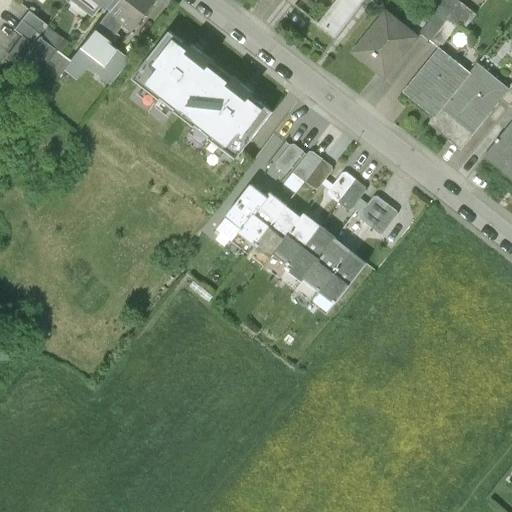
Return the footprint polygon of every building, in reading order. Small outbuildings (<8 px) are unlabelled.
[(98,5),(107,12),(116,0),(70,0),(90,15),(98,5)] [(157,0),(116,0),(107,12),(123,25),(132,32),(157,0)] [(364,0),(336,0),(318,25),(335,38),(364,0)] [(475,13),(458,0),(435,0),(429,9),(435,14),(444,21),(429,39),(438,46),(440,48),(459,25),(464,28),(475,13)] [(385,9),(351,51),(384,77),(418,35),(385,9)] [(46,24),(28,11),(14,30),(21,36),(31,43),(45,26),(46,24)] [(109,42),(123,25),(107,12),(69,60),(61,70),(74,80),(86,66),(110,85),(130,59),(109,42)] [(435,14),(420,32),(429,39),(444,21),(435,14)] [(43,94),(61,70),(69,60),(57,50),(64,41),(45,26),(31,43),(13,66),(11,69),(43,94)] [(132,82),(184,122),(225,69),(172,29),(132,82)] [(31,43),(21,36),(4,59),(13,66),(31,43)] [(403,90),(434,115),(469,71),(440,48),(438,46),(403,90)] [(477,61),(469,71),(434,115),(428,122),(460,148),(500,98),(509,87),(477,61)] [(277,109),(225,69),(184,122),(237,162),(277,109)] [(500,98),(510,106),(511,103),(511,83),(509,87),(500,98)] [(511,181),(511,123),(484,159),(511,181)] [(274,165),(286,174),(304,151),(292,142),(274,165)] [(160,151),(154,144),(144,151),(150,159),(160,151)] [(313,152),(308,153),(292,173),(305,183),(314,190),(319,190),(333,172),(331,167),(313,152)] [(296,194),(305,183),(292,173),(284,184),(296,194)] [(328,191),(328,196),(347,210),(352,210),(366,192),(365,187),(346,173),(341,174),(328,191)] [(226,218),(243,231),(268,199),(252,186),(226,218)] [(241,234),(256,246),(287,207),(271,195),(268,199),(243,231),(241,234)] [(359,215),(360,219),(379,234),(384,233),(397,215),(396,210),(378,196),(373,197),(359,215)] [(272,258),(275,255),(303,219),(287,207),(256,246),(272,258)] [(306,215),(303,219),(275,255),(290,267),(321,227),(306,215)] [(302,282),(305,279),(335,240),(336,239),(321,227),(290,267),(287,270),(302,282)] [(351,253),(335,240),(305,279),(321,292),(351,253)] [(366,264),(351,253),(321,292),(336,303),(366,264)]
